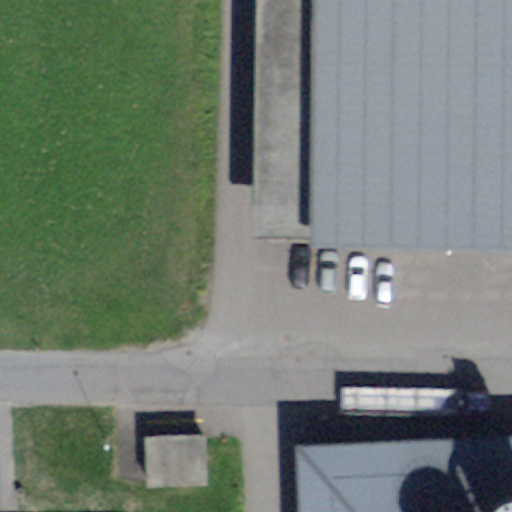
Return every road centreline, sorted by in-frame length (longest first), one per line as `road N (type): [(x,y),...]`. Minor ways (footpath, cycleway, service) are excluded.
road 1 (unclassified): [(0,379),(274,384)]
road 2 (unclassified): [(274,384),(511,387)]
road 3 (unclassified): [(277,511),(274,384)]
